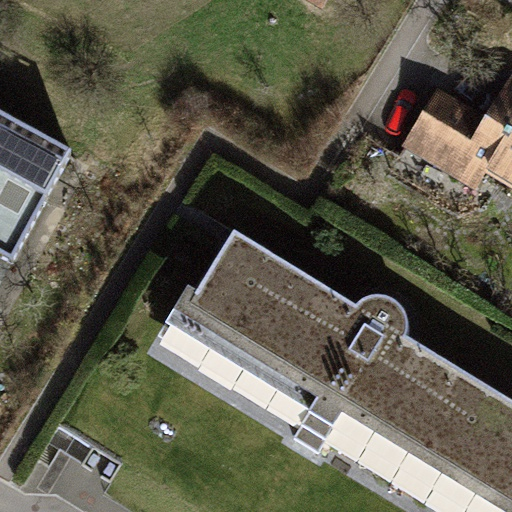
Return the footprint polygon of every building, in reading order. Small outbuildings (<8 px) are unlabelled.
[(303,0),(320,9),(324,0),(303,0)] [(511,84),(488,122),(439,91),(403,146),(474,191),(487,171),(511,186),(511,84)] [(0,127),(0,264),(5,267),(63,162),(0,127)] [(354,310),(233,236),(159,357),(416,511),(511,511),(511,402),(404,337),(404,318),(392,305),(374,299),(354,310)] [(72,407),(58,431),(93,452),(108,427),(72,407)]
